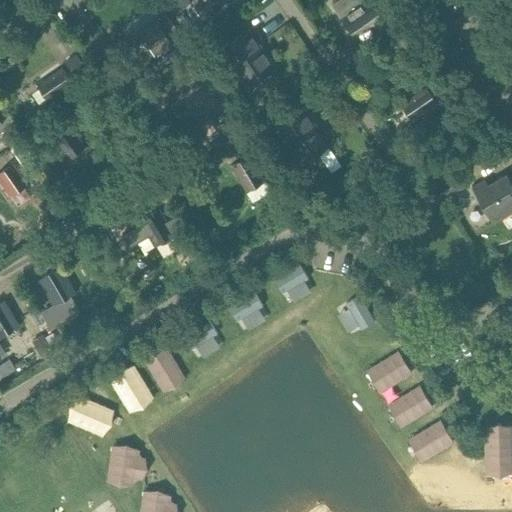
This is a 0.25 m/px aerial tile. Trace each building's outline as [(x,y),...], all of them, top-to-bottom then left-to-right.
[(367,0),(339,0),(333,4),(352,32),(377,15),(386,29),(400,19),(387,0),(368,0),(367,0)] [(160,5),(131,24),(152,55),(181,36),(160,5)] [(208,22),(197,30),(206,41),(239,19),(230,7),(219,15),(219,19),(212,23),(208,22)] [(223,48),(248,84),(273,67),(249,32),(248,31),(223,48)] [(191,33),(180,40),(189,53),(199,45),(191,33)] [(470,85),(477,80),(456,51),(450,55),(470,85)] [(368,52),(352,65),(362,77),(378,65),(368,52)] [(65,61),(77,80),(89,72),(77,53),(65,61)] [(199,64),(207,77),(218,69),(210,56),(199,64)] [(76,86),(62,65),(35,84),(50,104),(76,86)] [(195,123),(220,106),(195,69),(170,86),(195,123)] [(233,89),(218,69),(207,77),(222,97),(233,89)] [(425,85),(399,103),(414,124),(440,106),(438,103),(454,91),(446,79),(429,91),(425,85)] [(274,93),(260,104),(268,115),(283,104),(274,93)] [(302,110),(278,127),(303,163),(327,146),(302,110)] [(87,145),(72,123),(51,137),(66,159),(87,145)] [(261,127),(249,136),(264,156),(274,149),(268,141),(270,139),(261,127)] [(11,129),(2,135),(11,148),(20,141),(11,129)] [(40,138),(30,144),(38,156),(48,150),(40,138)] [(251,154),(229,166),(246,194),(247,193),(253,202),(272,190),(266,181),(267,181),(251,154)] [(15,162),(0,171),(0,183),(10,198),(30,184),(15,162)] [(468,183),(461,171),(428,190),(436,203),(468,183)] [(485,181),(473,188),(492,221),(511,209),(511,195),(509,190),(511,188),(511,184),(507,175),(488,186),(485,181)] [(320,180),(308,188),(315,198),(326,190),(320,180)] [(300,188),(292,193),(301,207),(309,202),(300,188)] [(144,222),(122,235),(129,247),(149,236),(154,244),(159,241),(161,244),(174,236),(173,233),(177,231),(187,225),(181,214),(169,221),(162,208),(143,220),(144,222)] [(189,251),(188,252),(196,266),(207,259),(199,245),(189,251)] [(60,266),(38,279),(54,306),(44,311),(54,329),(77,316),(79,308),(72,295),(76,293),(60,266)] [(310,271),(265,285),(270,302),(315,288),(310,271)] [(240,322),(247,318),(253,328),(274,315),(258,290),(231,307),(240,322)] [(358,290),(342,299),(366,339),(382,330),(358,290)] [(0,301),(0,337),(20,326),(4,299),(0,301)] [(229,308),(189,333),(198,347),(203,344),(238,322),(229,308)] [(53,351),(43,334),(32,340),(42,358),(53,351)] [(164,347),(146,358),(161,383),(179,372),(164,347)] [(400,353),(377,367),(388,385),(411,371),(400,353)] [(133,368),(113,380),(128,404),(148,392),(133,368)] [(421,387),(398,401),(408,419),(432,405),(421,387)] [(80,399),(71,421),(95,432),(105,410),(80,399)] [(442,422),(419,436),(429,454),(453,440),(442,422)] [(510,427),(489,427),(490,465),(511,464),(510,427)] [(115,446),(110,483),(132,487),(133,478),(142,479),(145,459),(136,458),(137,449),(115,446)] [(147,492),(143,511),(175,511),(177,505),(167,503),(169,495),(147,492)]
